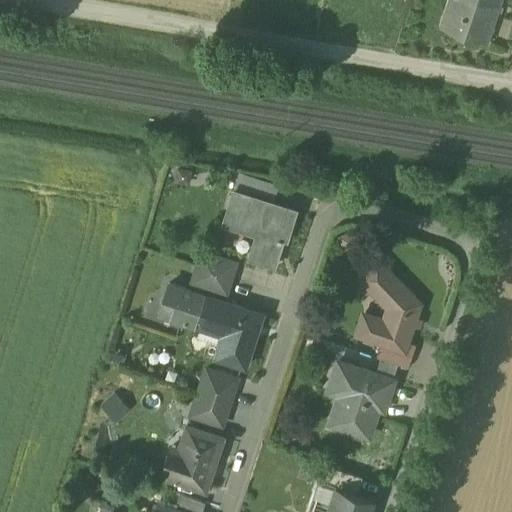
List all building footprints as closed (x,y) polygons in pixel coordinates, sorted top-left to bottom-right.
[(500,6),(482,0),(447,0),(439,25),(488,42),(491,35),(500,6)] [(295,209),(234,189),(224,221),(261,233),(254,256),(250,255),(250,256),(274,264),(283,237),(286,238),(295,209)] [(237,262),(201,251),(196,266),(201,268),(232,278),(237,262)] [(418,301),(378,260),(363,276),(391,305),(385,323),(365,316),(359,334),(382,342),(404,349),(404,348),(408,336),(420,302),(418,301)] [(232,278),(201,268),(196,282),(227,292),(232,278)] [(204,294),(168,283),(158,314),(194,325),(204,294)] [(262,312),(209,296),(201,320),(224,327),(214,356),(245,366),(255,334),(251,333),(257,313),(262,314),(262,312)] [(404,349),(382,342),(377,358),(408,368),(414,351),(404,348),(404,349)] [(372,373),(339,362),(339,365),(347,368),(345,375),(343,374),(336,394),(341,396),(332,423),(368,435),(382,395),(386,396),(392,380),(372,373)] [(237,379),(206,369),(198,392),(229,402),(237,379)] [(99,404),(114,421),(130,406),(115,389),(99,404)] [(229,402),(198,392),(191,415),(222,425),(229,402)] [(222,438),(187,426),(181,444),(187,446),(183,460),(168,455),(161,474),(205,489),(222,438)] [(362,477),(327,465),(321,485),(335,489),(335,488),(355,495),(362,477)] [(355,495),(335,488),(335,489),(327,511),(368,511),(372,500),(355,495)] [(201,501),(180,494),(176,504),(198,511),(201,501)] [(187,511),(157,502),(153,511),(187,511)]
